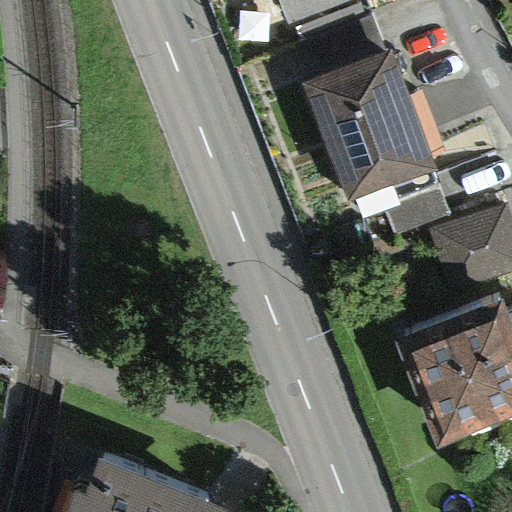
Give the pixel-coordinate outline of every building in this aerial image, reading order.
[(343,0),(283,0),(291,20),(343,0)] [(313,81),(356,200),(437,171),(395,53),(313,81)] [(445,214),(434,183),(376,204),(387,235),(445,214)] [(511,248),(497,202),(426,225),(446,286),(511,265),(511,248)] [(401,327),(437,420),(511,391),(511,345),(492,292),(401,327)] [(223,511),(224,510),(103,463),(89,499),(77,495),(70,511),(223,511)]
